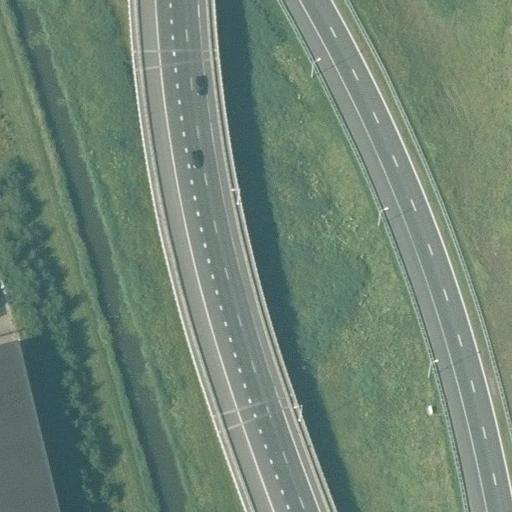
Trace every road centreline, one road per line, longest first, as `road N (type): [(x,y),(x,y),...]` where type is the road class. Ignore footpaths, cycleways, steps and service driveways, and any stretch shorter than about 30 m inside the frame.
road 1 (motorway): [(314,0),(411,203),(447,305),(498,511)]
road 2 (motorway): [(184,0),(190,107),(211,226),(301,511)]
